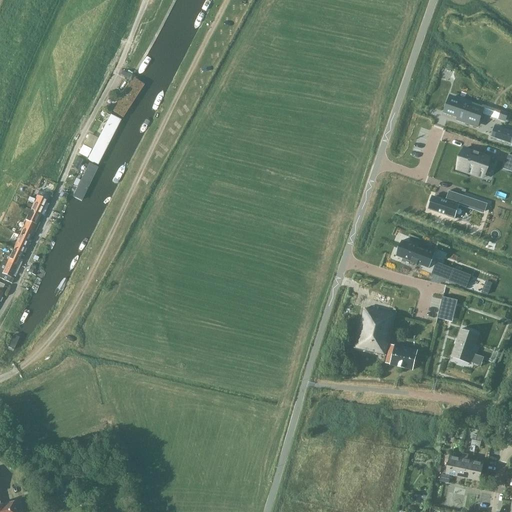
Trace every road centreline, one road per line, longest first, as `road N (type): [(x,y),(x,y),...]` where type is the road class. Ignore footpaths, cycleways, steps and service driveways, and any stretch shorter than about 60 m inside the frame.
road 1 (unclassified): [(266,511),(433,0)]
road 2 (track): [(0,379),(31,359),(72,308),(226,0)]
